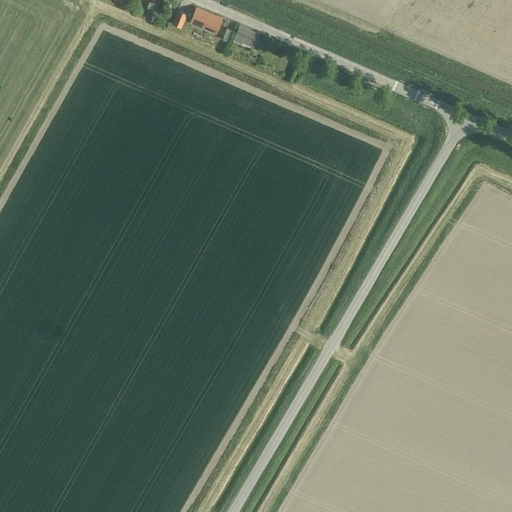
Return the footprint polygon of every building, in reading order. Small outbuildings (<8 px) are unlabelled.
[(158,5),(150,1),(147,7),(156,11),(158,5)] [(192,17),(190,22),(202,27),(204,23),(217,28),(215,32),(216,33),(222,18),(196,7),(192,17)] [(173,22),(181,26),(187,14),(178,10),(173,22)] [(205,35),(207,30),(195,25),(193,30),(205,35)] [(259,34),(239,26),(233,39),(241,43),(242,41),(253,46),(259,34)] [(218,32),(214,39),(220,42),(223,35),(218,32)]
